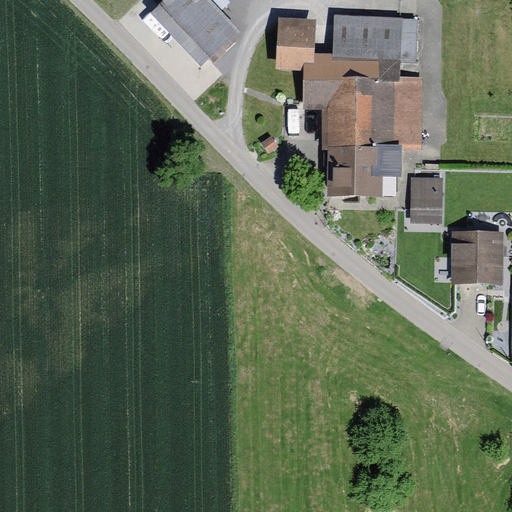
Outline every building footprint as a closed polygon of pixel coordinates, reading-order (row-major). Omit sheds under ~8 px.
[(196,0),(169,0),(160,9),(209,59),(232,37),(196,0)] [(400,24),(337,22),(336,61),(399,62),(400,24)] [(311,24),(283,23),(281,67),(310,68),(310,61),(311,24)] [(310,61),(310,68),(309,104),(336,105),(334,196),(377,196),(377,176),(397,177),(399,62),(336,61),(310,61)] [(440,221),(440,183),(414,183),(414,221),(440,221)] [(501,284),(502,236),(456,235),(455,283),(501,284)]
